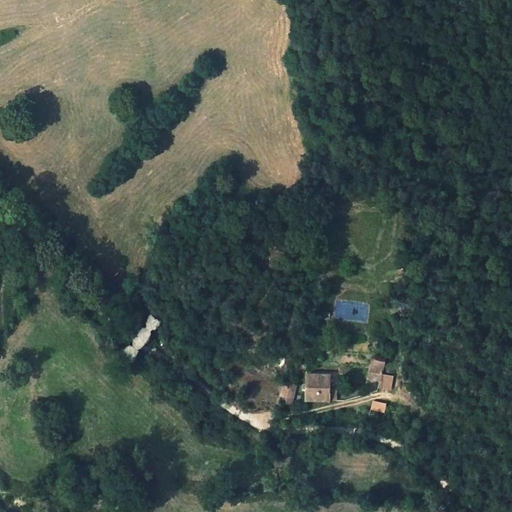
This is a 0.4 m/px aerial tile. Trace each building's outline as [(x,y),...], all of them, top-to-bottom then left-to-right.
[(177,283),(188,291),(193,285),(182,276),(177,283)] [(180,303),(169,294),(165,300),(175,308),(180,303)] [(166,321),(155,313),(151,318),(161,327),(166,321)] [(148,345),(152,340),(141,331),(137,337),(139,339),(148,345)] [(136,362),(139,358),(127,349),(124,353),(136,362)] [(371,382),(381,382),(384,370),(371,369),(371,382)] [(310,401),(339,403),(341,392),(333,392),(333,377),(311,376),(310,401)] [(282,383),(279,399),(292,402),(296,386),(282,383)] [(371,404),(371,411),(384,413),(386,405),(371,404)]
